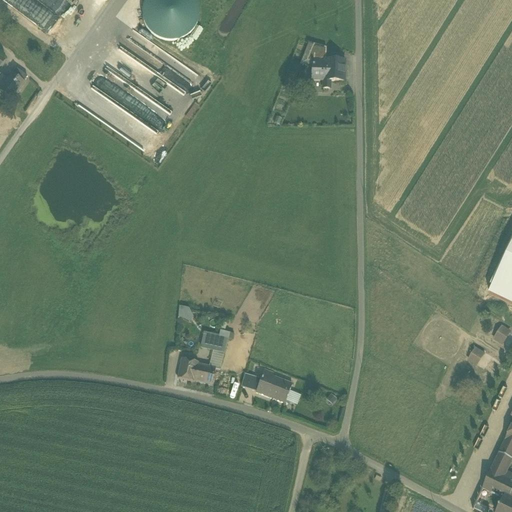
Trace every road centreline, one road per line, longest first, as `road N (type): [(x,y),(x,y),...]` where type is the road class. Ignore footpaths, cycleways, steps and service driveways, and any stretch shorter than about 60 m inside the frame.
road 1 (unclassified): [(339,446),(359,365),(358,0)]
road 2 (unclassified): [(0,381),(51,372),(109,381),(310,432)]
road 3 (unclassified): [(0,160),(112,0)]
road 4 (unclassified): [(339,446),(462,511)]
